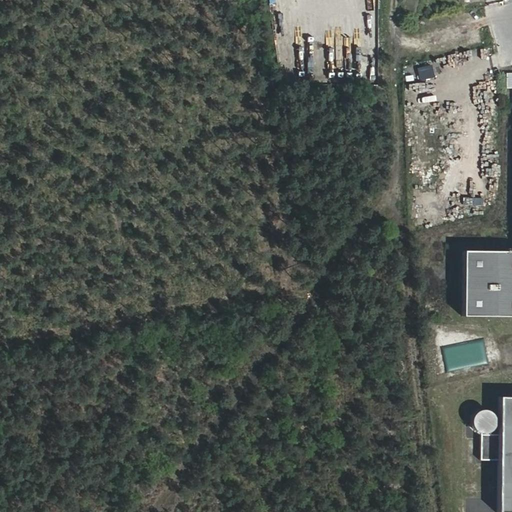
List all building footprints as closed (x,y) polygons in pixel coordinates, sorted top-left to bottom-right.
[(434,65),(438,80),(444,79),(440,63),(434,65)] [(511,249),(465,248),(464,312),(511,312),(511,249)] [(446,370),(487,363),(483,340),(442,347),(446,370)] [(511,395),(483,395),(483,433),(482,458),(481,511),(511,511),(511,395)] [(461,421),(462,424),(464,427),(466,430),(468,430),(469,431),(473,431),(474,431),(476,430),(479,428),(480,425),(481,421),(481,418),(479,415),(476,413),(473,411),(470,411),(466,412),(464,415),(462,418),(461,421)] [(468,433),(465,433),(465,458),(482,458),(483,433),(474,433),(474,431),(473,431),(469,431),(468,430),(468,433)]
